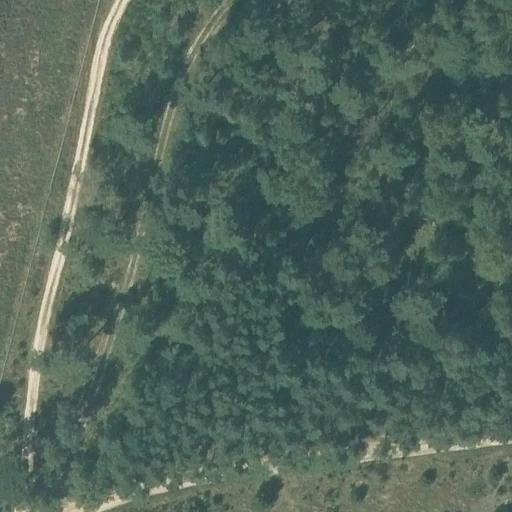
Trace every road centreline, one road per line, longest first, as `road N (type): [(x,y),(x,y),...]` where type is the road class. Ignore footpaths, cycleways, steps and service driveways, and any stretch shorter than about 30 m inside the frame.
road 1 (track): [(16,511),(35,361),(113,0)]
road 2 (track): [(88,511),(203,476),(511,438)]
